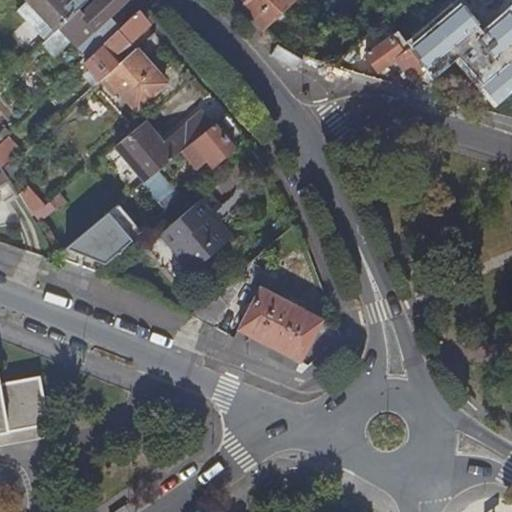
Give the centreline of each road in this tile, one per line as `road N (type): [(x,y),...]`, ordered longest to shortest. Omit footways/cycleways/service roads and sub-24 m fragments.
road 1 (secondary): [(0,295),(225,389),(301,430)]
road 2 (secondary): [(396,392),(387,311),(294,136)]
road 3 (residential): [(294,136),(363,109),(511,152)]
road 4 (secondary): [(294,136),(173,0)]
road 5 (tertiary): [(163,511),(241,458),(301,430)]
